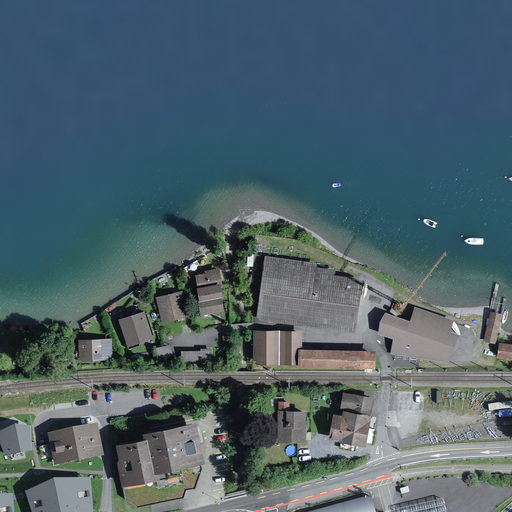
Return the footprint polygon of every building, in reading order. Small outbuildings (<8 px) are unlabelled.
[(260,316),(351,329),(358,281),(327,277),(328,271),(313,269),(314,264),(268,258),(260,316)] [(222,309),(219,297),(220,297),(218,286),(219,285),(217,273),(199,276),(201,289),(200,289),(202,300),(200,300),(203,312),(222,309)] [(160,300),(164,319),(184,313),(181,302),(186,300),(184,294),(160,300)] [(379,331),(396,336),(391,352),(447,360),(455,336),(446,333),(450,321),(415,309),(411,321),(385,312),(379,331)] [(140,345),(138,339),(154,334),(147,312),(122,320),(129,342),(126,342),(128,349),(140,345)] [(500,315),(486,313),(482,347),(495,349),(500,315)] [(299,353),(299,334),(255,333),(255,358),(259,358),(259,362),(299,362),(299,365),(372,367),(373,354),(299,353)] [(80,352),(80,357),(99,356),(97,342),(83,343),(83,352),(80,352)] [(109,356),(108,342),(97,342),(99,356),(109,356)] [(511,358),(511,344),(500,343),(498,356),(511,358)] [(202,361),(212,361),(212,353),(182,352),(182,365),(203,365),(202,361)] [(345,394),(343,406),(370,412),(373,399),(345,394)] [(126,399),(128,413),(143,410),(140,396),(126,399)] [(107,401),(109,415),(123,412),(121,398),(107,401)] [(287,427),(287,440),(303,440),(303,412),(280,412),(280,422),(285,422),(285,427),(287,427)] [(363,442),(363,441),(372,443),(374,429),(366,427),(367,422),(361,421),(362,415),(345,412),(343,424),(334,422),(332,437),(342,438),(340,447),(355,450),(356,441),(363,442)] [(184,485),(193,483),(199,466),(192,432),(184,434),(182,428),(160,432),(158,436),(159,439),(121,447),(123,458),(121,461),(128,496),(138,502),(181,494),(184,485)] [(15,429),(0,435),(6,454),(30,450),(27,429),(15,429)] [(58,452),(59,460),(97,453),(95,443),(94,443),(92,431),(93,431),(92,430),(55,438),(55,439),(56,439),(58,452)] [(40,495),(30,492),(35,511),(90,511),(86,480),(65,489),(55,486),(40,495)] [(398,504),(400,511),(446,511),(441,493),(398,504)] [(0,511),(10,511),(8,496),(0,499),(0,511)] [(374,511),(371,496),(310,511),(374,511)]
